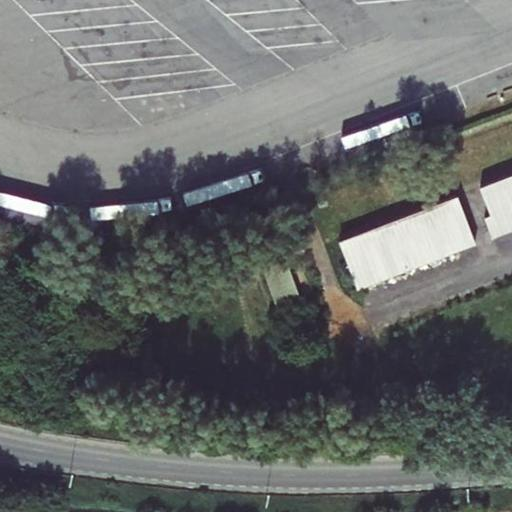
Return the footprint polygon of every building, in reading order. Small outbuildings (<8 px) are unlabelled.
[(511,171),(496,177),(511,219),(511,171)] [(511,219),(496,177),(478,184),(489,212),(482,214),(490,235),(511,226),(511,219)] [(455,193),(433,201),(451,250),(474,241),(455,193)] [(433,201),(408,211),(427,259),(451,250),(433,201)] [(385,220),(403,268),(427,259),(408,211),(385,220)] [(385,220),(361,229),(380,277),(403,268),(385,220)] [(361,229),(337,238),(356,287),(380,277),(361,229)] [(285,259),(261,268),(281,324),(305,315),(285,259)]
